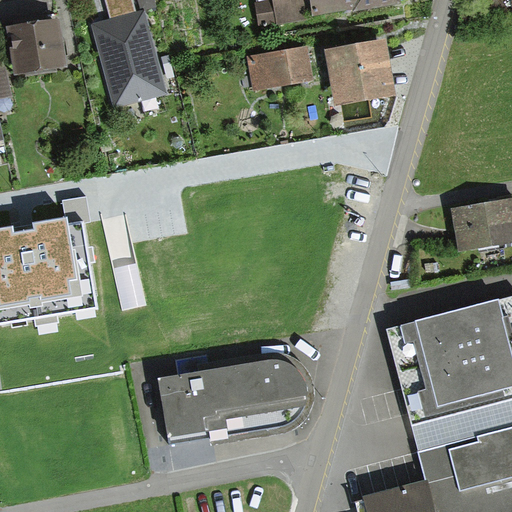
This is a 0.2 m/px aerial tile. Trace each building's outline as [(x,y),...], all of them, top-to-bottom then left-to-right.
[(251,0),(256,23),(372,0),(251,0)] [(475,0),(489,25),(507,15),(498,0),(475,0)] [(165,91),(144,14),(96,28),(117,105),(165,91)] [(13,30),(21,71),(62,63),(54,22),(13,30)] [(348,56),(331,60),(338,90),(382,79),(373,42),(346,48),(348,56)] [(243,56),(249,82),(302,70),(296,44),(243,56)] [(8,66),(0,68),(0,96),(16,91),(8,66)] [(511,236),(511,215),(508,196),(453,207),(460,246),(511,236)] [(0,321),(94,306),(80,225),(67,227),(65,219),(35,224),(36,231),(12,235),(11,228),(0,229),(0,321)] [(511,289),(389,321),(411,408),(511,383),(511,289)] [(246,430),(272,425),(292,415),(302,392),(302,391),(292,367),(268,358),(155,375),(167,444),(208,437),(207,428),(245,421),(246,430)] [(424,473),(351,492),(355,511),(511,511),(511,425),(417,449),(424,473)]
